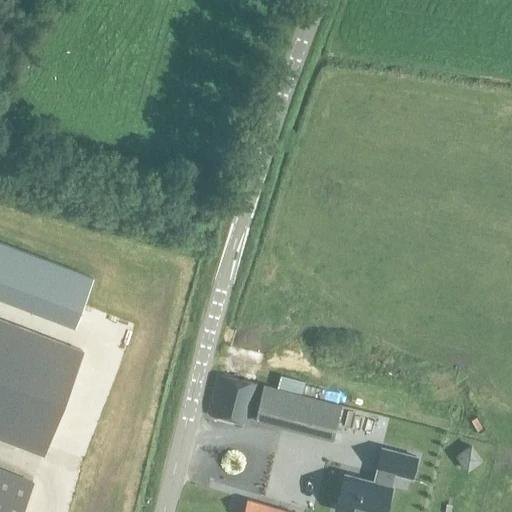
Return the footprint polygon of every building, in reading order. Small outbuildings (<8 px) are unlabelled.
[(0,242),(0,300),(74,328),(82,304),(91,280),(92,278),(0,242)] [(83,350),(0,318),(0,439),(43,455),(83,350)] [(216,375),(206,415),(247,425),(257,385),(216,375)] [(261,395),(254,419),(265,422),(265,423),(320,438),(321,438),(330,440),(335,420),(339,405),(269,385),(266,397),(261,395)] [(482,458),(472,444),(458,454),(469,468),(482,458)] [(348,511),(385,511),(393,484),(392,484),(395,472),(413,477),(419,455),(381,445),(375,467),(376,467),(373,479),(344,472),(334,508),(348,511)] [(0,511),(21,511),(33,482),(0,469),(0,511)] [(226,479),(223,491),(264,502),(268,489),(226,479)] [(289,511),(246,499),(242,511),(289,511)]
